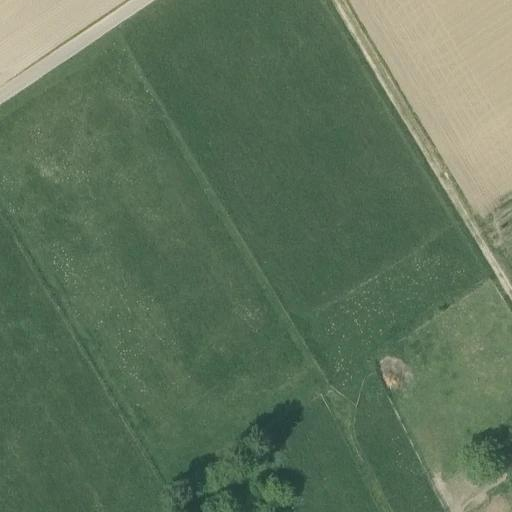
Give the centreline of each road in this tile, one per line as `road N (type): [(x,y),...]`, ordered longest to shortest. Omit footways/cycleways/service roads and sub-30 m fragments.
road 1 (track): [(331,0),(511,300)]
road 2 (track): [(143,0),(0,96)]
